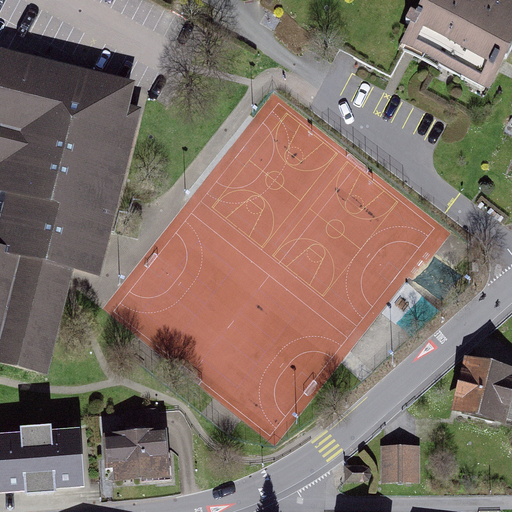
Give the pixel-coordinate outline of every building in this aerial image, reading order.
[(511,0),(434,0),(421,32),(502,66),(511,41),(511,0)] [(15,267),(0,263),(0,371),(34,379),(57,281),(88,289),(127,121),(114,118),(120,96),(0,67),(0,192),(31,200),(15,267)] [(511,359),(483,354),(473,408),(511,415),(511,359)] [(179,425),(118,431),(123,477),(183,471),(179,425)] [(74,441),(0,445),(0,495),(77,490),(74,441)] [(417,453),(389,451),(387,480),(416,482),(417,453)]
